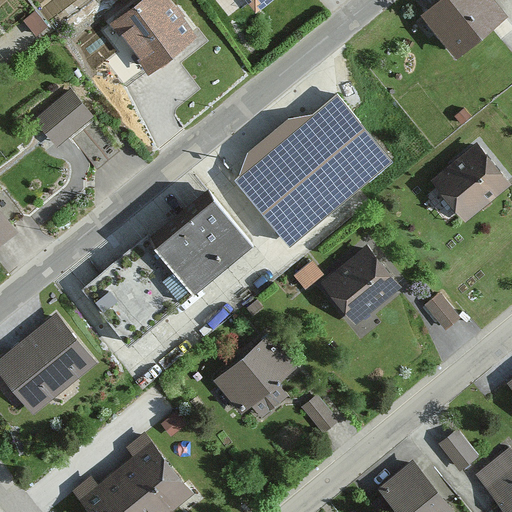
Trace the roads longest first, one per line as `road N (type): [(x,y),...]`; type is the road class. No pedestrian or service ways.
road 1 (unclassified): [(383,0),(0,313)]
road 2 (residential): [(511,336),(298,511)]
